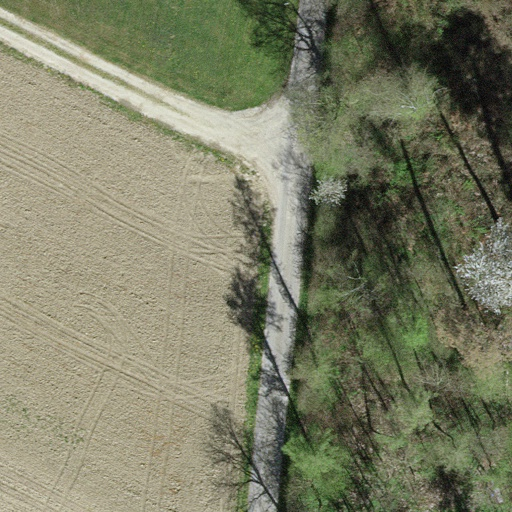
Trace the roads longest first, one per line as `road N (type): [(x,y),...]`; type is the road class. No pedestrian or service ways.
road 1 (unclassified): [(263,511),(312,0)]
road 2 (track): [(293,157),(0,18)]
